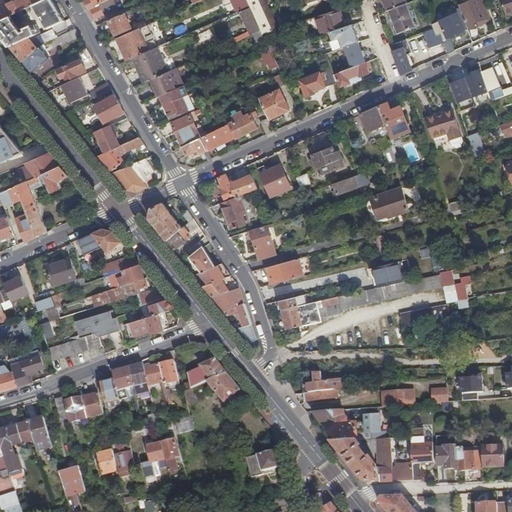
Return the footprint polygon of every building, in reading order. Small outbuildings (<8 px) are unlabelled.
[(0,0),(0,20),(18,12),(33,5),(42,0),(14,0),(13,3),(2,6),(0,2),(0,1),(0,0)] [(52,26),(65,21),(53,0),(42,0),(33,5),(47,29),(52,26)] [(84,0),(94,19),(104,14),(100,3),(106,0),(84,0)] [(106,0),(100,3),(104,14),(118,8),(114,0),(106,0)] [(232,0),(238,12),(241,11),(250,7),(247,0),(232,0)] [(255,17),(261,31),(262,33),(281,27),(269,0),(247,0),(250,7),(255,17)] [(384,0),(388,10),(406,3),(405,0),(384,0)] [(460,7),(468,29),(490,20),(482,0),(471,0),(459,5),(460,7)] [(511,0),(501,0),(506,14),(511,12),(511,0)] [(406,4),(390,10),(399,33),(415,27),(406,4)] [(449,53),(455,50),(450,37),(468,29),(460,7),(456,9),(454,5),(444,10),(447,17),(433,23),(434,27),(437,35),(441,33),(445,42),(449,53)] [(241,11),(252,34),(254,33),(261,31),(255,17),(250,7),(241,11)] [(322,34),(330,31),(343,27),(341,20),(343,20),(339,9),(319,16),(322,24),(319,25),(322,34)] [(0,20),(0,32),(10,46),(27,38),(28,38),(40,32),(36,23),(32,25),(26,29),(27,31),(24,33),(15,22),(22,19),(18,12),(0,20)] [(125,13),(109,20),(113,30),(115,29),(117,33),(132,27),(125,13)] [(343,27),(350,24),(348,18),(343,20),(341,20),(343,27)] [(68,27),(65,21),(52,26),(55,32),(68,27)] [(342,47),(360,40),(354,23),(350,24),(343,27),(330,31),(333,39),(339,38),(342,47)] [(149,51),(157,47),(153,39),(147,42),(145,37),(151,34),(147,25),(117,38),(127,60),(149,50),(149,51)] [(431,47),(445,42),(441,33),(437,35),(434,27),(425,31),(431,47)] [(23,61),(31,72),(49,57),(42,49),(49,44),(49,45),(55,42),(56,43),(64,39),(66,42),(80,36),(76,28),(56,37),(44,43),(37,49),(37,50),(23,61)] [(10,46),(23,61),(37,50),(37,49),(44,43),(56,37),(52,29),(40,35),(41,36),(32,43),(28,38),(27,38),(10,46)] [(258,41),(264,38),(263,34),(262,33),(261,31),(254,33),(258,41)] [(325,54),(331,68),(334,74),(366,61),(358,42),(325,54)] [(144,82),(152,79),(168,71),(157,47),(149,51),(133,58),(144,82)] [(270,66),(277,63),(271,51),(269,48),(263,50),(270,66)] [(402,74),(412,69),(403,48),(393,51),(402,74)] [(75,55),(58,68),(59,69),(58,70),(62,78),(65,76),(67,80),(87,71),(81,59),(77,61),(75,55)] [(337,82),(338,84),(340,83),(341,86),(351,82),(349,78),(360,73),(361,76),(370,72),(366,61),(334,74),(337,82)] [(315,91),(337,82),(334,74),(331,68),(320,72),(311,75),(311,76),(300,80),(306,97),(316,93),(315,91)] [(492,68),(482,72),(488,91),(489,92),(500,89),(492,68)] [(152,79),(159,96),(161,95),(176,88),(172,78),(169,71),(168,71),(152,79)] [(482,72),(482,71),(466,76),(473,97),(488,91),(482,72)] [(281,85),(286,82),(282,73),(277,75),(281,85)] [(349,78),(351,82),(362,78),(361,76),(360,73),(349,78)] [(79,76),(63,84),(71,102),(88,94),(79,76)] [(458,102),(472,97),(465,78),(451,83),(458,102)] [(96,90),(99,96),(104,94),(112,90),(108,83),(96,90)] [(190,90),(187,84),(176,88),(161,95),(171,119),(189,111),(181,94),(190,90)] [(269,117),(269,119),(290,110),(281,89),(259,98),(269,117)] [(105,123),(125,112),(112,90),(104,94),(107,99),(95,105),(105,123)] [(181,94),(189,111),(198,107),(190,90),(181,94)] [(475,101),(459,107),(460,111),(467,109),(476,106),(475,101)] [(391,110),(388,102),(379,106),(386,124),(387,126),(406,118),(401,106),(391,110)] [(248,114),(255,111),(252,105),(245,109),(248,114)] [(386,124),(379,106),(361,114),(368,131),(386,124)] [(453,109),(440,113),(442,119),(430,124),(434,137),(448,132),(451,139),(462,135),(453,109)] [(467,109),(460,111),(463,117),(469,115),(467,109)] [(30,128),(15,110),(9,116),(11,118),(8,120),(15,129),(9,132),(19,153),(34,147),(26,130),(30,128)] [(236,136),(237,138),(258,127),(253,117),(259,115),(256,110),(255,111),(248,114),(244,116),(242,111),(233,116),(235,120),(230,123),(236,136)] [(86,113),(86,122),(99,122),(99,113),(86,113)] [(442,119),(440,113),(427,117),(430,124),(442,119)] [(191,114),(172,122),(180,138),(198,130),(191,114)] [(267,134),(275,130),(269,119),(269,117),(261,121),(267,134)] [(511,122),(496,127),(500,139),(511,134),(511,122)] [(95,132),(105,152),(120,145),(114,132),(118,130),(115,123),(95,132)] [(208,149),(208,150),(236,136),(230,123),(219,128),(202,137),(208,149)] [(474,133),(469,135),(468,135),(475,157),(481,155),(474,133)] [(464,141),(462,135),(451,139),(453,145),(457,147),(462,146),(464,141)] [(99,155),(111,171),(125,160),(121,156),(125,152),(137,147),(138,149),(141,147),(142,150),(147,147),(140,137),(120,145),(105,152),(99,155)] [(202,137),(183,146),(187,155),(198,149),(200,153),(208,149),(202,137)] [(397,137),(392,139),(389,140),(391,147),(395,157),(400,155),(397,148),(401,147),(397,137)] [(338,160),(335,153),(332,147),(312,155),(314,159),(311,160),(314,166),(316,165),(318,166),(321,175),(337,169),(335,162),(338,160)] [(397,161),(395,157),(391,147),(383,150),(389,164),(390,164),(397,161)] [(60,166),(49,152),(26,163),(27,165),(17,169),(22,176),(25,181),(37,176),(39,176),(60,166)] [(339,152),(335,153),(338,160),(335,162),(337,169),(344,166),(339,152)] [(136,192),(149,186),(145,182),(151,176),(150,174),(153,170),(145,158),(139,161),(133,164),(113,173),(126,190),(136,192)] [(400,160),(397,161),(390,164),(392,169),(402,165),(400,160)] [(382,173),(392,169),(390,164),(389,164),(380,168),(382,173)] [(280,165),(266,171),(260,173),(271,197),(291,188),(280,165)] [(68,176),(60,166),(39,176),(41,180),(42,184),(46,182),(50,192),(59,188),(56,181),(68,176)] [(367,172),(366,172),(333,184),(335,188),(337,194),(370,182),(367,172)] [(231,181),(228,173),(219,178),(222,185),(220,186),(225,199),(234,194),(236,197),(240,196),(258,189),(251,175),(235,182),(234,180),(231,181)] [(299,177),(302,187),(312,184),(309,174),(299,177)] [(37,176),(25,181),(17,185),(21,197),(28,214),(37,236),(47,231),(31,190),(30,185),(41,180),(39,176),(37,176)] [(42,184),(41,180),(30,185),(31,190),(43,185),(42,184)] [(21,197),(17,185),(6,190),(0,192),(0,195),(3,203),(4,208),(15,204),(13,201),(21,197)] [(410,210),(402,188),(371,198),(379,218),(389,215),(389,217),(410,210)] [(240,196),(236,197),(222,203),(226,213),(229,212),(235,227),(250,221),(240,196)] [(464,208),(462,199),(446,203),(448,212),(464,208)] [(183,228),(163,203),(151,208),(149,218),(167,240),(183,228)] [(193,219),(187,210),(183,213),(189,222),(193,219)] [(231,228),(235,227),(229,212),(226,213),(231,228)] [(37,236),(28,214),(21,217),(23,220),(18,222),(25,241),(37,236)] [(15,233),(8,216),(0,218),(0,238),(0,240),(15,233)] [(189,222),(183,227),(188,232),(197,225),(193,219),(189,222)] [(281,229),(279,221),(273,223),(251,230),(257,249),(274,244),(270,232),(281,229)] [(183,228),(167,240),(175,249),(191,235),(190,235),(199,228),(197,225),(188,232),(183,227),(183,228)] [(103,229),(78,240),(81,249),(98,242),(101,245),(99,247),(100,249),(102,247),(107,253),(121,243),(113,232),(103,229)] [(389,255),(383,235),(377,236),(382,256),(389,255)] [(199,241),(187,252),(191,257),(190,257),(202,272),(216,266),(199,241)] [(433,243),(436,252),(439,263),(445,262),(440,242),(433,243)] [(139,265),(132,256),(101,267),(104,278),(123,271),(139,265)] [(70,258),(60,260),(61,264),(47,268),(53,286),(76,279),(70,258)] [(299,258),(268,267),(273,284),(304,276),(299,258)] [(398,261),(376,267),(377,275),(376,275),(379,287),(403,282),(398,261)] [(216,266),(202,272),(211,283),(229,277),(231,276),(223,263),(216,266)] [(140,266),(139,265),(123,271),(125,275),(112,280),(115,288),(121,286),(125,285),(144,278),(140,266)] [(441,272),(441,273),(444,286),(453,284),(450,270),(441,272)] [(403,282),(379,287),(354,293),(305,304),(299,306),(282,309),(287,329),(303,325),(302,320),(304,320),(305,324),(321,321),(320,316),(342,311),(341,309),(375,301),(432,288),(444,286),(441,273),(403,282)] [(455,284),(459,300),(467,298),(465,284),(470,283),(469,275),(461,277),(462,283),(455,284)] [(211,283),(204,285),(213,297),(229,292),(223,281),(229,279),(229,277),(211,283)] [(16,279),(4,284),(12,300),(29,293),(22,278),(17,281),(16,279)] [(147,287),(144,278),(125,285),(129,295),(141,291),(140,289),(147,287)] [(239,288),(235,282),(229,286),(232,291),(239,288)] [(453,284),(444,286),(448,301),(449,302),(459,300),(455,284),(453,284)] [(121,286),(115,288),(92,295),(96,307),(125,298),(121,286)] [(444,286),(432,288),(436,306),(449,304),(449,302),(448,301),(444,286)] [(229,292),(213,297),(224,310),(245,303),(239,288),(232,291),(229,292)] [(140,306),(161,298),(157,292),(155,292),(149,291),(137,294),(140,306)] [(302,295),(296,296),(299,306),(305,304),(302,295)] [(52,296),(37,301),(40,310),(47,308),(56,306),(52,296)] [(296,296),(280,300),(282,309),(299,306),(296,296)] [(158,313),(174,308),(167,299),(149,305),(152,315),(158,313)] [(245,303),(224,310),(228,315),(239,312),(245,326),(252,324),(245,303)] [(405,327),(410,326),(452,318),(449,304),(436,306),(402,313),(405,327)] [(56,306),(47,308),(51,320),(61,317),(57,307),(56,306)] [(145,317),(151,335),(164,330),(158,313),(152,315),(145,317)] [(147,331),(143,318),(129,323),(133,336),(147,331)] [(52,321),(42,323),(45,338),(55,336),(52,321)] [(245,326),(238,328),(244,335),(254,331),(252,324),(245,326)] [(400,329),(390,330),(392,346),(403,345),(400,329)] [(55,345),(48,348),(53,360),(89,348),(89,349),(103,345),(99,332),(69,341),(55,345)] [(52,338),(55,345),(69,341),(66,334),(52,338)] [(45,368),(38,346),(17,353),(19,359),(11,361),(14,371),(18,386),(29,383),(26,374),(45,368)] [(226,373),(215,359),(200,366),(202,369),(187,375),(190,389),(207,381),(226,373)] [(174,361),(160,365),(164,382),(164,385),(179,381),(174,361)] [(144,368),(143,364),(129,367),(134,387),(136,394),(149,391),(148,386),(144,368)] [(0,366),(0,370),(1,370),(3,375),(11,372),(6,365),(0,366)] [(164,382),(160,365),(144,368),(148,386),(164,382)] [(127,367),(120,369),(113,371),(113,372),(115,380),(117,390),(131,387),(127,367)] [(47,372),(45,368),(26,374),(29,383),(33,381),(32,377),(47,372)] [(0,391),(18,386),(14,371),(11,372),(3,375),(1,370),(0,370),(0,391)] [(322,382),(321,372),(313,373),(314,383),(322,382)] [(241,391),(226,373),(207,381),(225,403),(241,391)] [(336,390),(343,389),(342,379),(328,381),(322,382),(314,383),(303,385),(303,393),(336,390)] [(117,390),(115,380),(102,383),(107,407),(120,405),(117,390)] [(511,382),(488,385),(462,386),(462,387),(432,390),(433,403),(453,402),(511,397),(511,382)] [(409,405),(414,404),(413,389),(383,392),(384,407),(409,405)] [(337,398),(336,390),(303,393),(304,401),(337,398)] [(104,414),(99,393),(65,402),(70,423),(104,414)] [(65,402),(63,397),(56,399),(62,424),(70,423),(65,402)] [(444,403),(445,411),(454,410),(453,402),(444,403)] [(344,417),(343,409),(313,412),(337,442),(357,441),(358,441),(366,440),(370,440),(368,422),(350,423),(345,417),(344,417)] [(157,421),(155,414),(148,416),(150,422),(157,421)] [(191,416),(190,416),(176,419),(179,433),(194,430),(191,416)] [(50,439),(44,417),(29,422),(34,440),(37,451),(50,447),(48,440),(50,439)] [(34,440),(29,422),(17,426),(23,443),(34,440)] [(436,436),(436,441),(444,441),(444,435),(437,436),(436,425),(427,425),(428,436),(436,436)] [(23,443),(17,426),(0,430),(0,443),(8,468),(9,472),(10,474),(24,470),(19,455),(16,456),(13,446),(23,443)] [(492,442),(492,432),(482,433),(482,443),(492,442)] [(456,435),(455,435),(449,435),(450,446),(444,446),(445,454),(437,454),(438,469),(458,468),(456,448),(456,435)] [(337,442),(331,443),(362,480),(367,483),(389,482),(413,480),(412,463),(401,464),(401,467),(393,468),(391,438),(370,440),(366,440),(366,446),(373,453),(379,453),(379,469),(372,459),(370,460),(364,453),(366,451),(363,448),(362,447),(357,441),(337,442)] [(166,459),(167,465),(169,471),(178,469),(175,457),(179,456),(175,439),(162,442),(166,459)] [(412,463),(413,480),(421,480),(420,463),(434,462),(432,443),(415,444),(415,441),(411,441),(412,463)] [(150,463),(166,459),(162,442),(146,446),(150,463)] [(0,470),(8,468),(0,443),(0,470)] [(482,451),(483,467),(498,466),(498,462),(504,462),(503,445),(482,446),(482,451)] [(463,448),(456,448),(458,468),(458,471),(483,468),(483,467),(482,451),(464,452),(463,448)] [(118,471),(113,450),(98,454),(103,474),(118,471)] [(283,466),(278,450),(248,457),(247,457),(252,477),(264,474),(263,471),(283,466)] [(137,476),(131,451),(124,453),(120,453),(115,455),(120,473),(121,478),(130,475),(129,470),(133,470),(134,476),(137,476)] [(79,468),(60,473),(67,497),(73,495),(75,502),(80,501),(78,494),(85,492),(79,468)] [(118,471),(103,474),(105,481),(120,478),(118,471)] [(231,506),(228,491),(223,492),(226,507),(231,506)] [(20,504),(16,492),(6,495),(10,507),(20,504)] [(6,495),(0,497),(0,504),(2,510),(10,507),(6,495)] [(416,511),(404,496),(382,497),(379,502),(386,511),(416,511)] [(281,511),(295,509),(292,497),(279,501),(279,499),(268,502),(270,511),(281,511)] [(154,511),(152,501),(145,502),(146,511),(154,511)] [(497,511),(498,502),(476,503),(476,511),(497,511)] [(506,511),(506,502),(498,502),(497,511),(506,511)] [(321,509),(321,511),(339,511),(332,503),(321,509)]
